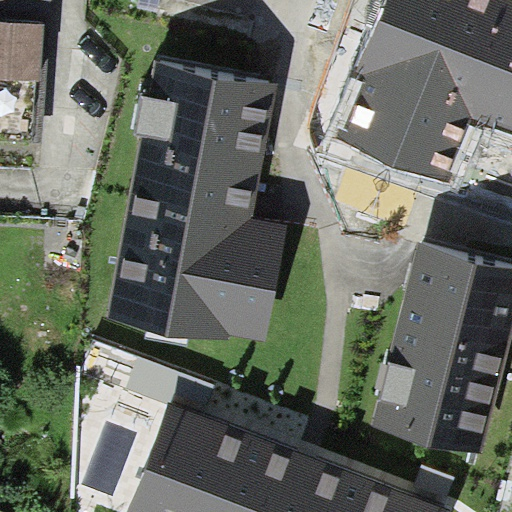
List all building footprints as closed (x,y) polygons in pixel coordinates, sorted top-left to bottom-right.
[(0,0),(0,128),(34,130),(46,0),(0,0)] [(511,91),(511,0),(413,0),(386,72),(431,90),(441,64),(511,91)] [(283,81),(152,56),(105,306),(261,335),(285,210),(260,205),(283,81)] [(511,331),(511,254),(419,232),(397,324),(374,414),(485,441),(511,331)] [(440,511),(448,494),(175,389),(126,511),(440,511)]
